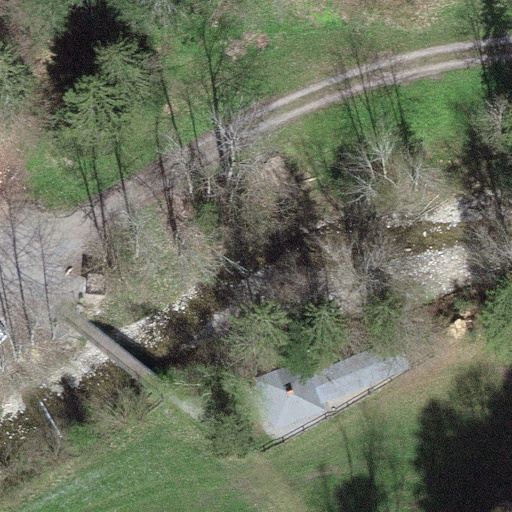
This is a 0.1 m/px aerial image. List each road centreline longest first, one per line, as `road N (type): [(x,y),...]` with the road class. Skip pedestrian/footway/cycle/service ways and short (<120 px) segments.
road 1 (track): [(23,271),(218,142),(475,48),(511,49)]
road 2 (track): [(23,271),(274,477),(295,511)]
